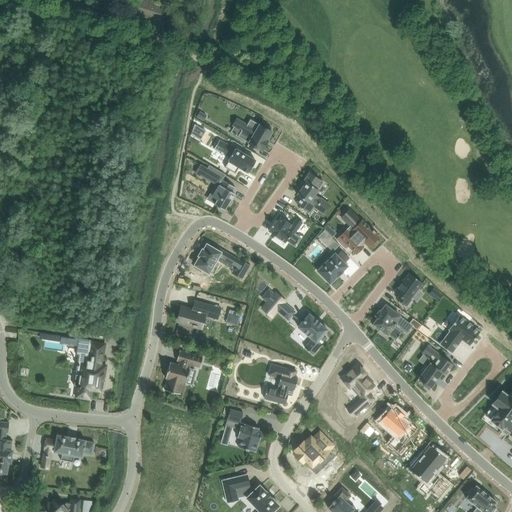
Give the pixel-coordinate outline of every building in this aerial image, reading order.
[(161,22),(167,6),(147,0),(136,0),(133,14),(161,22)] [(200,111),(197,116),(204,121),(207,115),(200,111)] [(242,130),(238,136),(262,150),(268,140),(267,140),(272,132),(271,131),(272,128),(265,124),(263,126),(250,119),(243,131),(242,130)] [(195,124),(191,135),(194,136),(200,127),(195,124)] [(219,140),(214,148),(221,152),(221,153),(223,155),(224,154),(230,158),(228,160),(229,161),(225,167),(236,174),(239,167),(243,169),(243,170),(247,172),(249,173),(256,161),(235,148),(235,149),(226,143),(226,144),(219,140)] [(200,165),(195,173),(200,175),(201,175),(216,184),(210,195),(218,199),(215,204),(225,210),(235,193),(233,192),(235,188),(236,187),(223,180),(222,180),(220,179),(223,174),(225,175),(226,175),(209,165),(207,169),(200,165)] [(301,197),(297,203),(310,213),(314,207),(316,208),(322,199),(316,194),(324,182),(310,172),(304,180),(306,182),(297,195),(301,197)] [(350,226),(337,239),(346,248),(348,245),(356,254),(363,247),(362,245),(365,242),(369,247),(379,237),(363,220),(362,221),(351,210),(342,218),(350,226)] [(276,220),(269,230),(271,232),(281,239),(286,242),(287,241),(295,247),(297,244),(297,245),(299,243),(298,242),(301,238),(294,233),(302,222),(297,218),(293,225),(281,217),(278,222),(276,220)] [(196,265),(194,267),(201,271),(202,269),(209,273),(217,259),(224,264),(234,269),(232,273),(242,279),(246,272),(250,265),(241,259),(240,260),(230,254),(220,248),(218,251),(207,244),(204,250),(203,249),(199,255),(200,256),(195,265),(196,265)] [(335,253),(317,271),(330,283),(337,276),(338,277),(344,271),(343,271),(348,266),(344,262),(349,258),(341,251),(337,255),(335,253)] [(404,279),(394,292),(399,295),(397,298),(407,306),(412,299),(411,299),(423,283),(409,273),(405,279),(404,279)] [(269,289),(262,298),(268,302),(267,304),(276,312),(277,310),(278,310),(285,301),(276,293),(275,294),(269,289)] [(182,307),(178,321),(193,325),(193,326),(197,327),(197,326),(201,327),(205,315),(212,317),(215,307),(196,301),(193,310),(182,307)] [(378,318),(373,325),(379,330),(381,329),(389,335),(397,326),(407,334),(413,326),(386,305),(381,312),(380,311),(376,315),(377,316),(377,317),(378,318)] [(302,323),(298,327),(312,339),(305,347),(308,350),(310,352),(313,355),(327,339),(323,335),(328,329),(310,314),(302,322),(302,323)] [(450,332),(440,345),(451,354),(461,340),(469,346),(480,333),(458,316),(448,330),(450,332)] [(79,338),(76,355),(88,356),(87,364),(85,364),(84,375),(76,374),(74,386),(78,386),(78,388),(77,397),(91,399),(92,389),(101,391),(103,373),(105,374),(106,366),(101,365),(102,358),(103,358),(105,345),(91,343),(92,340),(79,338)] [(419,377),(418,379),(425,384),(424,385),(430,389),(430,388),(431,388),(443,372),(446,375),(453,364),(428,345),(422,353),(427,356),(427,357),(429,359),(429,358),(432,360),(423,372),(422,371),(418,376),(419,377)] [(186,383),(190,368),(191,364),(200,367),(203,357),(180,351),(177,360),(180,361),(179,365),(170,362),(166,378),(168,378),(165,390),(170,391),(169,391),(174,393),(174,392),(180,394),(183,383),(186,383)] [(268,387),(264,398),(286,404),(288,394),(292,395),(294,390),(298,377),(295,377),(297,371),(287,368),(287,369),(272,364),(269,375),(281,378),(278,385),(279,385),(278,390),(268,387)] [(357,364),(342,378),(350,387),(351,386),(362,397),(355,404),(360,410),(361,410),(372,400),(366,393),(374,386),(367,378),(367,379),(363,375),(366,373),(357,364)] [(500,409),(491,420),(502,428),(504,426),(508,429),(511,432),(510,434),(511,435),(511,392),(509,396),(507,395),(498,407),(500,409)] [(391,408),(380,421),(391,430),(389,432),(396,437),(394,439),(394,438),(389,445),(399,453),(404,447),(403,446),(404,444),(405,445),(411,439),(409,438),(412,435),(413,436),(418,431),(416,430),(418,428),(410,422),(409,423),(402,418),(405,415),(396,408),(394,411),(391,408)] [(230,409),(226,425),(233,427),(235,421),(241,422),(243,413),(230,409)] [(465,413),(453,426),(462,434),(474,421),(465,413)] [(5,472),(7,473),(8,462),(11,462),(12,450),(11,450),(12,440),(6,439),(7,432),(8,433),(10,423),(0,421),(0,474),(5,475),(5,472)] [(241,425),(237,437),(241,438),(238,447),(246,449),(245,449),(248,450),(249,450),(256,452),(258,443),(259,443),(262,431),(258,430),(259,428),(245,424),(244,426),(241,425)] [(297,452),(294,454),(303,462),(306,459),(313,465),(319,459),(320,460),(330,451),(329,449),(333,445),(320,432),(313,439),(311,436),(305,443),(303,441),(295,450),(297,452)] [(45,450),(44,455),(51,456),(52,451),(62,453),(61,459),(73,462),(75,455),(83,457),(83,453),(92,455),(95,443),(85,441),(85,440),(75,438),(76,438),(67,436),(57,434),(56,440),(47,438),(44,449),(45,450)] [(431,446),(412,469),(426,481),(421,488),(427,493),(430,490),(439,497),(449,485),(439,477),(438,479),(433,474),(446,458),(439,452),(440,450),(434,445),(432,447),(431,446)] [(238,477),(222,480),(226,495),(237,493),(237,492),(242,491),(247,497),(260,511),(259,511),(272,511),(279,505),(273,499),(274,498),(267,491),(266,492),(260,485),(255,490),(250,485),(241,488),(238,477)] [(488,511),(489,511),(491,511),(497,506),(494,505),(497,502),(490,496),(490,495),(484,490),(483,491),(476,485),(474,488),(473,487),(468,494),(469,494),(466,498),(477,507),(473,511),(488,511)] [(333,504),(329,508),(333,511),(332,511),(333,511),(373,511),(370,509),(366,511),(355,511),(354,511),(353,510),(355,509),(354,508),(355,507),(347,499),(351,496),(342,488),(334,496),(337,499),(335,501),(335,500),(332,503),(333,504)] [(67,511),(70,509),(70,511),(78,511),(80,500),(71,499),(71,503),(66,502),(63,505),(57,497),(50,504),(48,501),(38,510),(39,511),(67,511)]
